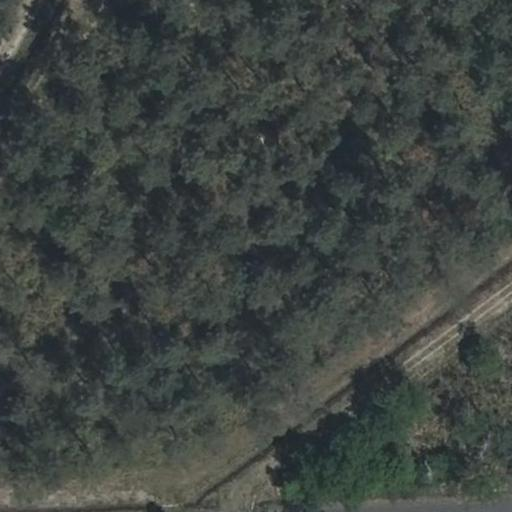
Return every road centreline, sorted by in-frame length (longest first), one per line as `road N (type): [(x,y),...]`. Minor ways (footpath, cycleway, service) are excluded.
road 1 (track): [(511,236),(174,490),(0,498)]
road 2 (track): [(214,511),(511,287)]
road 3 (track): [(0,138),(81,0)]
